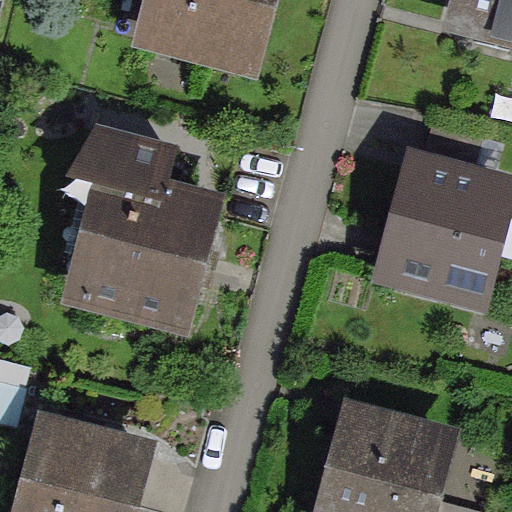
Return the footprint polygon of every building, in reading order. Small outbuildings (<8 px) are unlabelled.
[(278,0),(150,0),(137,47),(257,79),(278,0)] [(511,0),(497,0),(485,48),(511,54),(511,0)] [(197,153),(122,134),(95,189),(117,194),(90,304),(193,330),(225,203),(187,193),(197,153)] [(511,198),(511,169),(416,143),(378,277),(482,306),(511,198)] [(435,511),(459,426),(352,397),(320,511),(435,511)] [(136,511),(155,436),(45,408),(18,511),(136,511)]
